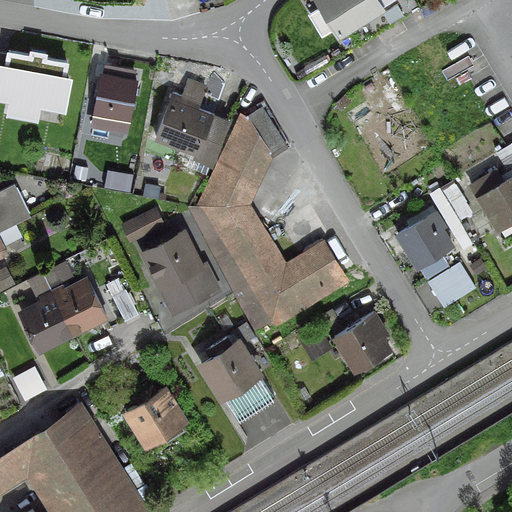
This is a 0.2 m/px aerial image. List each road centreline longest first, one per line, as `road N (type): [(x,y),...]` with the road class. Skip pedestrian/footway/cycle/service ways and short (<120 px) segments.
road 1 (residential): [(234,30),(437,362)]
road 2 (residential): [(437,362),(194,511)]
road 3 (residential): [(0,6),(160,37),(234,30)]
